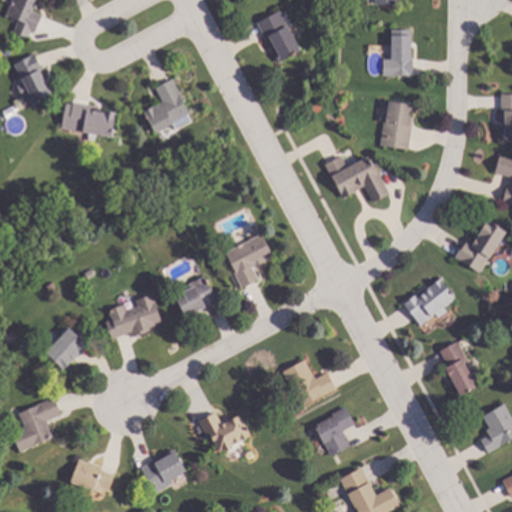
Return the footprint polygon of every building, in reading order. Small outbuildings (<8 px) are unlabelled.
[(39,0),(38,4),(37,4),(34,11),(44,16),(36,32),(22,26),(23,23),(7,16),(13,0),(39,0)] [(303,51),(281,63),(259,24),(281,11),(303,51)] [(411,58),(415,58),(414,75),(394,75),(394,60),(392,60),(393,29),(412,30),(411,58)] [(43,69),(41,70),(53,94),(32,104),(27,94),(23,96),(18,86),(22,85),(20,80),(23,79),(15,63),(35,53),(43,69)] [(192,112),(174,122),(175,123),(157,133),(145,112),(164,102),(157,89),(174,79),(192,112)] [(511,138),(503,139),(502,95),(511,94),(511,138)] [(414,104),(411,120),(414,120),(409,150),(381,146),(385,121),(388,121),(391,100),(414,104)] [(92,106),(91,110),(105,113),(106,110),(117,112),(113,137),(63,128),(67,104),(74,105),(75,103),(92,106)] [(392,194),(375,203),(366,187),(345,198),(326,164),(342,156),(349,168),(370,155),(392,194)] [(511,159),(511,203),(503,201),(510,177),(496,173),(501,156),(511,159)] [(507,230),(481,272),(457,258),(467,241),(474,245),(489,219),(507,230)] [(275,257),(254,267),(260,280),(243,288),(235,273),(237,272),(227,252),(263,234),(275,257)] [(220,301),(188,318),(176,296),(191,288),(189,285),(206,276),(220,301)] [(456,297),(444,306),(448,311),(440,318),(437,313),(422,325),(405,304),(417,294),(419,297),(441,279),(456,297)] [(163,321),(156,324),(156,325),(150,328),(151,331),(134,337),(132,332),(113,339),(107,322),(113,320),(109,310),(125,305),(127,310),(139,306),(137,300),(154,294),(163,321)] [(78,334),(80,332),(93,344),(80,358),(77,355),(73,359),(74,360),(66,370),(47,352),(71,327),(78,334)] [(469,361),(466,362),(479,385),(462,395),(447,369),(450,367),(441,351),(458,342),(469,361)] [(316,379),(328,373),(337,389),(303,408),(284,372),(306,360),(316,379)] [(63,415),(48,421),(49,424),(48,424),(54,437),(31,447),(25,432),(27,431),(20,413),(38,406),(38,405),(56,397),(63,415)] [(511,416),(511,439),(489,453),(482,440),(491,435),(488,430),(491,428),(484,417),(505,405),(511,416)] [(356,425),(344,431),(351,446),(332,456),(317,425),(335,416),(333,414),(347,407),(356,425)] [(224,425),(241,415),(252,435),(232,445),(234,448),(226,452),(225,450),(220,452),(210,433),(207,435),(200,421),(217,412),(224,425)] [(187,471),(172,480),(174,483),(156,493),(142,468),(175,449),(187,471)] [(89,463),(90,462),(104,467),(102,470),(116,475),(109,491),(103,488),(101,494),(72,482),(81,460),(89,463)] [(378,495),(392,488),(401,505),(388,511),(358,511),(341,479),(363,468),(378,495)] [(511,475),(500,481),(508,499),(511,497),(511,475)]
